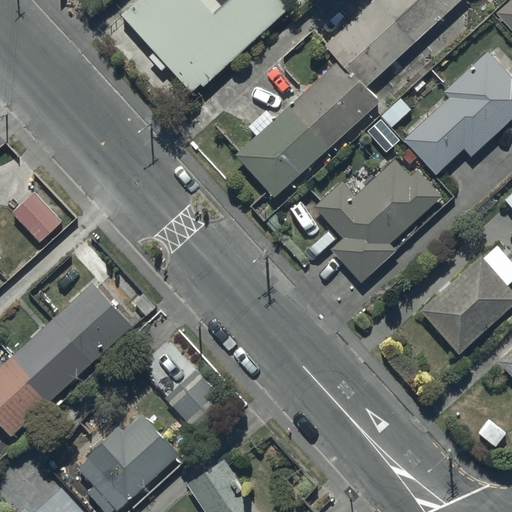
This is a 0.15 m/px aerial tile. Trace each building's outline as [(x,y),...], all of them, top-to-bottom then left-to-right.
[(139,0),(122,16),(191,93),(200,85),(202,88),(288,12),(277,0),(139,0)] [(466,0),(376,0),(324,45),(340,63),(274,121),(266,113),(249,128),(258,138),(238,155),(275,198),(381,106),(365,88),(466,0)] [(511,0),(510,0),(495,14),(511,32),(511,0)] [(511,78),(487,52),(443,93),(449,98),(403,141),(411,149),(402,157),(409,164),(417,157),(436,176),(463,150),(471,158),(511,119),(511,78)] [(406,170),(395,158),(355,195),(343,181),(315,207),(344,238),(330,250),(361,284),(398,251),(391,244),(443,196),(414,164),(406,170)] [(38,191),(13,214),(42,244),(66,221),(38,191)] [(511,283),(511,262),(498,247),(484,259),(481,256),(419,312),(459,356),(511,308),(511,293),(507,288),(511,283)] [(135,329),(94,284),(0,369),(0,425),(13,440),(135,329)] [(511,352),(499,364),(511,378),(511,352)] [(226,400),(196,369),(164,399),(194,430),(226,400)] [(117,511),(180,456),(142,414),(123,432),(119,427),(86,457),(90,461),(79,470),(93,486),(86,492),(103,511),(113,511),(115,510),(116,511),(117,511)] [(259,511),(227,461),(188,486),(204,511),(259,511)] [(84,511),(62,488),(36,511),(29,511),(26,508),(21,511),(84,511)]
